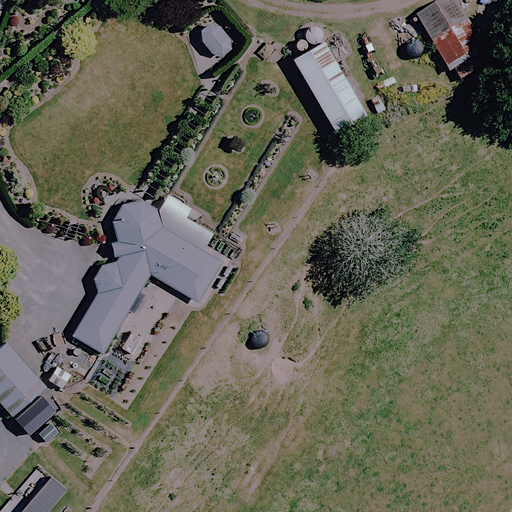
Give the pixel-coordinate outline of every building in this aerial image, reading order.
[(454,74),(460,84),(487,68),(481,58),(488,54),(455,0),(450,0),(417,20),(450,76),(454,74)] [(233,47),(211,23),(194,39),(216,62),(233,47)] [(364,117),(321,45),(291,62),(333,135),(364,117)] [(96,291),(71,335),(103,354),(150,274),(197,302),(222,261),(203,250),(213,235),(184,218),(191,208),(168,194),(158,209),(141,199),(122,203),(111,220),(116,240),(110,242),(114,256),(118,255),(115,261),(101,265),(93,277),(96,291)] [(45,387),(8,346),(0,352),(0,405),(11,418),(45,387)]
